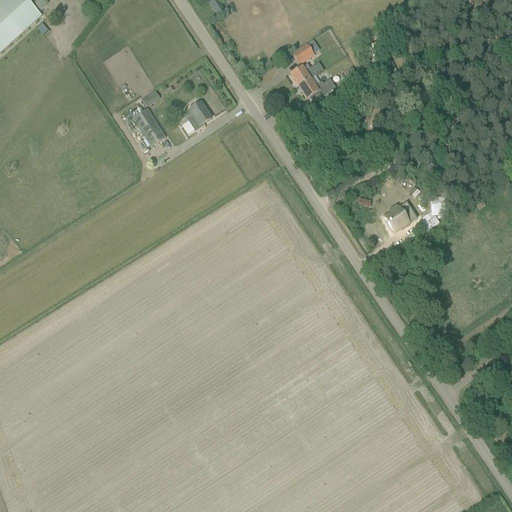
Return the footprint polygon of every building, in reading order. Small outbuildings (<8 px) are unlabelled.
[(25,0),(2,0),(0,2),(0,55),(24,34),(42,18),(25,0)] [(36,0),(32,5),(39,12),(47,5),(42,0),(36,0)] [(210,6),(217,16),(223,12),(217,2),(210,6)] [(43,36),(47,32),(42,25),(37,30),(43,36)] [(308,47),(293,57),(299,66),(314,57),(316,60),(337,46),(328,33),(308,47)] [(379,86),(398,75),(380,42),(360,53),(379,86)] [(345,58),(339,62),(342,66),(348,62),(345,58)] [(290,77),(298,89),(315,78),(307,65),(298,71),(290,77)] [(352,70),(344,74),(349,82),(357,77),(352,70)] [(315,78),(298,89),(307,101),(311,98),(313,99),(311,100),(314,105),(321,100),(336,90),(330,82),(323,86),(322,84),(320,85),(315,78)] [(156,94),(142,102),(147,109),(160,101),(156,94)] [(371,115),(375,103),(368,101),(364,113),(371,115)] [(188,123),(195,134),(205,127),(204,125),(210,121),(200,106),(192,111),(178,121),(182,127),(188,123)] [(148,111),(133,120),(151,149),(166,140),(148,111)] [(371,155),(365,140),(354,145),(361,161),(371,155)] [(396,206),(389,211),(391,213),(385,217),(395,233),(401,229),(402,230),(409,225),(408,224),(417,218),(406,203),(398,208),(396,206)]
